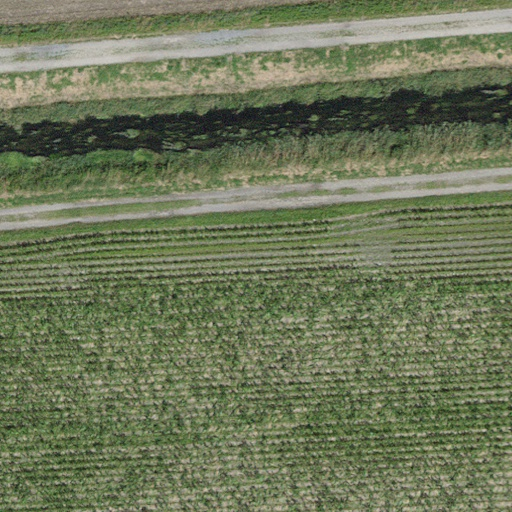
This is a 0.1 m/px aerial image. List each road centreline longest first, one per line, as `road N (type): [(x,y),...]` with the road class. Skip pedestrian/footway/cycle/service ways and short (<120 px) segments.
road 1 (track): [(511,200),(0,240)]
road 2 (track): [(511,30),(0,70)]
